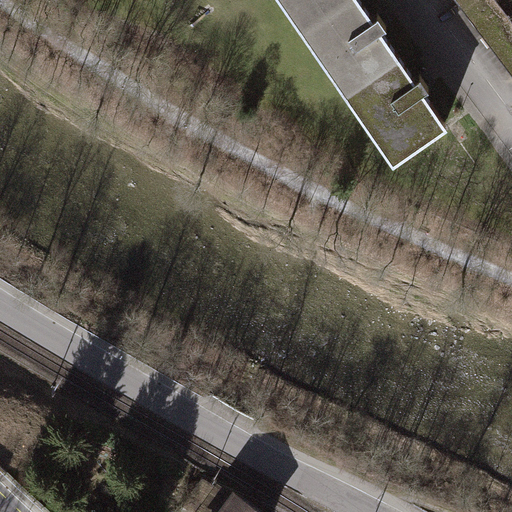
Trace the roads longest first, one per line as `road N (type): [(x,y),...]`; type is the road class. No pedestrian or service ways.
road 1 (unclassified): [(0,306),(375,511)]
road 2 (residential): [(511,133),(410,0)]
